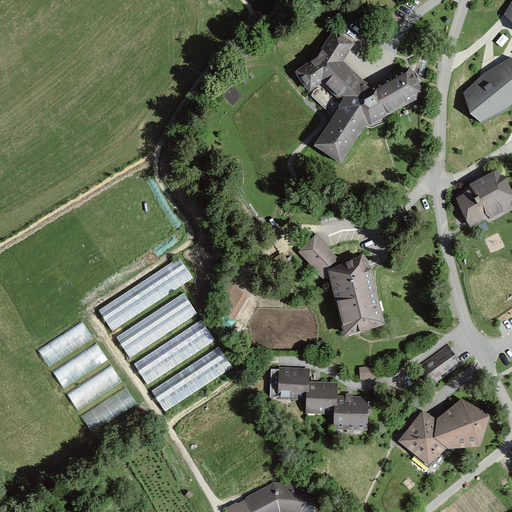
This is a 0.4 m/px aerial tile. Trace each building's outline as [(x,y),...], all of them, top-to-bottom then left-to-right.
[(355,44),(334,30),(317,58),(294,72),(309,94),(323,85),(341,103),(313,147),(340,164),(367,126),(425,95),(411,69),(372,89),(343,62),(355,44)] [(481,74),(465,94),(469,113),(482,123),(509,110),(511,106),(511,58),(511,57),(481,74)] [(466,193),(455,198),(469,231),(511,212),(511,188),(507,176),(502,178),(499,172),(464,187),(466,193)] [(318,236),(298,253),(328,286),(340,339),(388,328),(374,267),(368,265),(364,253),(342,262),(318,236)] [(181,257),(97,307),(110,329),(195,279),(181,257)] [(248,298),(230,287),(214,312),(232,324),(248,298)] [(129,357),(199,314),(185,293),(116,335),(129,357)] [(202,319),(134,362),(147,384),(216,341),(202,319)] [(49,366),(94,338),(84,322),(39,349),(49,366)] [(62,386),(109,362),(100,345),(54,369),(62,386)] [(220,346),(151,389),(165,411),(234,367),(220,346)] [(450,346),(421,368),(435,387),(464,365),(450,346)] [(68,394),(78,409),(123,382),(113,366),(68,394)] [(375,370),(359,370),(360,382),(375,382),(375,370)] [(308,372),(279,371),(278,401),(305,402),(304,417),(332,418),(331,432),(369,434),(370,399),(337,398),(337,387),(308,386),(308,372)] [(127,387),(83,416),(93,431),(137,403),(127,387)] [(422,407),(395,442),(430,469),(447,448),(481,447),(495,413),(462,399),(438,419),(422,407)] [(274,483),(223,510),(223,511),(332,511),(312,488),(274,483)]
